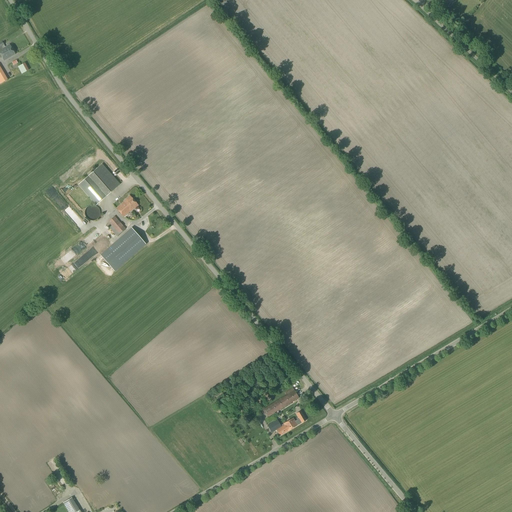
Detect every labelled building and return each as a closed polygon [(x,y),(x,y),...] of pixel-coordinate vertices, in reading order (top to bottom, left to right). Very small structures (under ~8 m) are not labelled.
[(9,45),(5,47),(4,45),(2,42),(0,42),(0,54),(4,61),(15,54),(9,45)] [(25,62),(18,65),(23,74),(30,70),(25,62)] [(0,79),(2,83),(9,79),(3,69),(0,70),(0,79)] [(96,205),(106,197),(120,184),(102,164),(88,176),(78,185),(96,205)] [(50,194),(56,202),(62,198),(56,189),(50,194)] [(133,210),(138,206),(130,196),(124,201),(124,202),(116,209),(124,217),(132,210),(133,210)] [(84,225),(69,206),(65,209),(80,228),(84,225)] [(108,226),(109,227),(117,236),(125,229),(114,216),(108,222),(110,224),(108,226)] [(145,244),(132,228),(101,255),(114,271),(145,244)] [(67,264),(73,258),(70,254),(64,261),(67,264)] [(87,254),(69,269),(73,274),(91,258),(87,254)] [(262,410),(267,418),(299,398),(294,390),(262,410)] [(280,436),(288,431),(297,425),(306,420),(301,411),(296,414),(299,419),(295,421),(293,418),(280,426),(277,420),(267,426),(271,433),(276,430),(280,436)] [(81,491),(92,511),(96,511),(103,508),(110,504),(104,493),(106,493),(99,481),(81,491)] [(63,503),(63,504),(68,511),(81,511),(80,510),(72,497),(63,503)]
